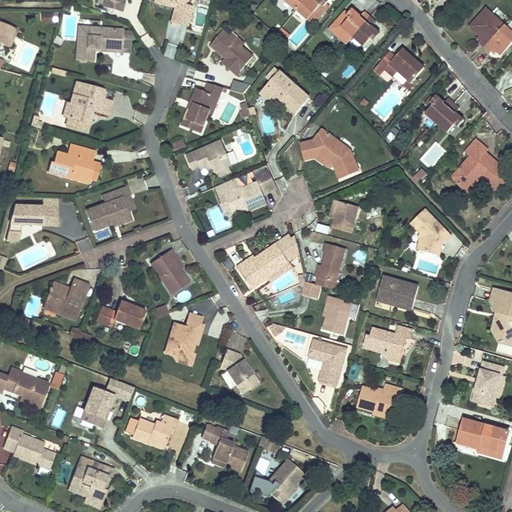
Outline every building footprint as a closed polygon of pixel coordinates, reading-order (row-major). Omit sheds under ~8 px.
[(104,0),(103,5),(123,10),(126,1),(123,1),(120,0),(104,0)] [(174,6),(171,22),(180,24),(185,3),(186,0),(161,0),(161,3),(170,6),(172,1),(175,2),(174,6)] [(298,6),(308,15),(316,6),(319,8),(325,0),(284,0),(295,10),(298,6)] [(185,26),(190,5),(185,3),(180,24),(185,26)] [(344,24),(335,34),(346,44),(354,35),(364,44),(373,35),(377,38),(382,32),(373,24),(375,21),(364,12),(361,15),(352,7),(347,13),(344,11),(338,18),(344,24)] [(511,43),(511,30),(487,7),(471,23),(480,32),(483,35),(481,37),(480,39),(492,50),(494,48),(496,47),(499,49),(503,53),(511,43)] [(344,24),(338,18),(329,28),(335,34),(344,24)] [(0,42),(8,46),(11,40),(16,28),(0,20),(0,42)] [(92,45),(120,46),(122,29),(79,27),(77,59),(92,60),(92,49),(92,45)] [(289,35),(282,27),(277,31),(285,39),(289,35)] [(231,36),(225,31),(212,44),(227,59),(231,63),(228,67),(239,76),(255,58),(244,48),(231,36)] [(246,44),(234,33),(231,36),(244,48),(246,44)] [(64,41),(57,36),(54,41),(60,45),(64,41)] [(411,53),(404,46),(397,54),(391,49),(377,64),(383,69),(385,67),(391,61),(399,68),(410,78),(413,81),(416,84),(420,79),(417,76),(425,67),(417,59),(414,62),(408,56),(411,53)] [(414,62),(417,59),(411,53),(408,56),(414,62)] [(399,68),(391,61),(385,67),(393,74),(399,68)] [(67,71),(53,68),(52,74),(66,77),(67,71)] [(297,112),(308,98),(278,72),(262,90),(275,101),(279,97),(278,96),(281,94),(284,97),(282,100),(297,112)] [(413,81),(410,78),(405,83),(411,89),(416,84),(413,81)] [(231,89),(242,92),(250,84),(234,79),(231,89)] [(111,117),(116,101),(105,98),(105,92),(103,89),(98,88),(97,90),(88,87),(89,85),(78,81),(71,104),(67,103),(63,117),(68,119),(67,125),(79,129),(81,123),(91,125),(92,119),(89,117),(91,111),(95,112),(111,117)] [(219,98),(222,87),(208,83),(205,91),(195,89),(192,103),(195,105),(193,112),(190,111),(185,129),(206,135),(211,114),(215,97),(219,98)] [(275,101),(262,90),(259,93),(272,105),(275,101)] [(433,102),(424,111),(447,132),(456,122),(459,125),(464,118),(456,110),(460,106),(450,96),(445,100),(436,91),(430,98),(433,102)] [(250,110),(248,103),(243,106),(246,110),(242,112),(246,119),(252,116),(250,110)] [(37,117),(32,115),(29,125),(39,128),(41,123),(36,122),(37,117)] [(81,123),(79,129),(89,131),(91,125),(81,123)] [(316,144),(305,145),(307,160),(319,159),(326,162),(328,161),(336,165),(342,178),(360,170),(351,149),(344,150),(340,139),(327,130),(316,144)] [(457,170),(450,177),(462,189),(470,181),(475,185),(480,179),(495,193),(507,181),(501,175),(505,171),(495,160),(488,168),(479,159),(486,152),(488,151),(475,138),(464,150),(471,156),(463,164),(468,168),(462,174),(457,170)] [(347,144),(340,139),(344,150),(351,149),(347,144)] [(186,141),(177,145),(179,151),(182,149),(188,147),(186,141)] [(231,162),(221,141),(187,156),(191,166),(198,163),(199,165),(206,162),(210,160),(212,164),(214,169),(217,168),(218,172),(230,167),(228,163),(231,162)] [(96,153),(71,146),(68,156),(57,154),(55,163),(52,163),(49,173),(67,178),(68,176),(69,173),(73,174),(72,177),(91,181),(91,178),(93,172),(91,171),(93,164),(94,163),(96,153)] [(495,160),(486,152),(479,159),(488,168),(495,160)] [(101,165),(94,163),(93,164),(91,171),(93,172),(91,178),(97,180),(101,165)] [(468,168),(463,164),(457,170),(462,174),(468,168)] [(427,173),(421,168),(413,178),(418,183),(427,173)] [(236,177),(216,186),(221,196),(225,194),(232,212),(247,205),(249,210),(264,203),(267,202),(264,193),(278,188),(269,169),(255,175),(258,181),(245,187),(239,185),(236,177)] [(128,187),(131,196),(147,190),(141,176),(126,181),(128,187)] [(394,191),(397,180),(390,178),(387,190),(394,191)] [(466,194),(475,185),(470,181),(462,189),(466,194)] [(226,214),(232,212),(225,194),(221,196),(216,186),(214,187),(226,214)] [(107,203),(89,210),(96,229),(114,222),(114,220),(120,218),(122,222),(133,218),(126,198),(131,196),(128,187),(105,196),(107,203)] [(33,224),(58,225),(58,205),(58,198),(43,198),(43,205),(17,205),(10,228),(22,232),(25,225),(28,222),(33,222),(33,224)] [(332,228),(333,229),(352,234),(359,208),(341,203),(335,201),(330,217),(335,219),(332,228)] [(247,205),(232,212),(234,216),(249,210),(247,205)] [(448,235),(424,209),(411,222),(422,234),(425,239),(422,250),(439,255),(442,245),(438,243),(439,240),(444,241),(448,235)] [(329,227),(318,224),(316,231),(328,233),(329,227)] [(22,232),(10,228),(7,237),(19,241),(22,232)] [(245,260),(237,266),(252,289),(269,276),(274,273),(273,271),(290,260),(300,253),(296,236),(292,239),(290,235),(256,258),(247,265),(245,260)] [(339,281),(347,248),(326,242),(323,251),(326,252),(323,265),(320,277),(324,278),(333,280),(339,281)] [(174,259),(170,252),(150,265),(170,295),(187,283),(178,269),(172,261),(174,259)] [(247,265),(256,258),(253,254),(245,260),(247,265)] [(178,269),(181,267),(174,259),(172,261),(178,269)] [(294,265),(290,260),(273,271),(274,273),(269,276),(272,281),(294,265)] [(418,282),(385,273),(378,298),(393,301),(396,303),(412,307),(418,282)] [(89,284),(74,278),(71,288),(54,282),(47,304),(60,309),(59,313),(76,319),(89,284)] [(331,288),(333,280),(324,278),(322,285),(331,288)] [(322,285),(306,280),(303,293),(318,298),(322,285)] [(511,291),(492,286),(488,302),(492,303),(494,291),(511,296),(511,291)] [(192,296),(188,289),(175,297),(180,304),(192,296)] [(496,312),(492,329),(503,332),(507,338),(511,334),(511,296),(494,291),(492,303),(496,312)] [(344,333),(352,301),(329,294),(327,303),(330,305),(327,316),(323,328),(344,333)] [(113,321),(137,329),(144,310),(133,306),(131,309),(127,308),(129,304),(117,300),(113,310),(100,306),(93,321),(110,328),(113,321)] [(150,308),(154,319),(167,313),(163,303),(150,308)] [(60,309),(47,304),(45,308),(59,313),(60,309)] [(200,325),(202,319),(190,315),(188,321),(200,325)] [(194,333),(200,325),(188,321),(185,331),(175,326),(165,354),(171,356),(176,364),(190,356),(192,350),(191,341),(194,333)] [(371,334),(367,333),(363,346),(382,351),(384,347),(388,349),(387,352),(391,354),(400,356),(406,336),(409,337),(411,328),(399,324),(396,333),(373,326),(371,334)] [(190,356),(176,364),(189,368),(203,326),(200,325),(194,333),(191,341),(192,350),(190,356)] [(72,329),(69,336),(76,339),(79,332),(72,329)] [(503,332),(492,329),(497,340),(511,343),(511,338),(511,334),(507,338),(503,332)] [(79,332),(76,339),(87,343),(89,336),(79,332)] [(348,349),(315,340),(310,359),(324,362),(319,380),(338,386),(348,349)] [(242,352),(228,347),(223,362),(230,365),(246,389),(261,380),(254,370),(252,372),(249,367),(251,366),(242,352)] [(385,358),(398,362),(400,356),(391,354),(387,352),(388,349),(384,347),(382,351),(385,358)] [(38,358),(35,366),(49,371),(52,364),(38,358)] [(502,374),(504,366),(483,359),(478,377),(482,379),(481,383),(476,382),(472,398),(492,405),(495,395),(492,394),(498,373),(502,374)] [(7,377),(14,379),(16,373),(18,370),(10,367),(7,377)] [(65,375),(55,372),(51,387),(61,390),(65,375)] [(36,407),(44,383),(16,373),(14,379),(7,377),(6,376),(0,374),(0,389),(16,394),(23,397),(21,402),(36,407)] [(495,395),(500,396),(506,375),(502,374),(498,373),(492,394),(495,395)] [(109,377),(105,391),(129,399),(133,386),(109,377)] [(376,387),(362,383),(356,404),(373,408),(374,406),(391,409),(394,395),(399,396),(402,386),(384,381),(383,385),(381,388),(376,387)] [(106,408),(111,394),(88,387),(77,420),(99,428),(102,420),(98,418),(103,407),(106,408)] [(372,412),(390,416),(391,409),(374,406),(373,408),(372,412)] [(67,413),(58,409),(52,425),(61,429),(67,413)] [(165,433),(168,425),(170,426),(174,417),(161,412),(158,419),(153,417),(151,421),(137,415),(137,417),(129,414),(123,428),(131,431),(130,433),(145,440),(147,435),(162,441),(165,433)] [(509,430),(462,417),(456,439),(479,445),(479,442),(496,448),(499,439),(505,440),(509,430)] [(211,426),(202,423),(197,436),(206,439),(205,441),(212,443),(208,455),(225,462),(224,466),(235,470),(243,450),(228,445),(230,441),(222,438),(225,430),(211,425),(211,426)] [(17,435),(18,430),(8,427),(0,447),(10,452),(34,462),(33,465),(46,470),(52,454),(39,450),(41,444),(17,435)] [(147,435),(145,440),(160,446),(162,441),(147,435)] [(282,444),(262,437),(258,448),(278,455),(282,444)] [(479,445),(477,452),(500,458),(505,440),(499,439),(496,448),(479,442),(479,445)] [(33,465),(34,462),(10,452),(8,456),(33,465)] [(225,462),(208,455),(206,460),(220,465),(224,466),(225,462)] [(108,481),(110,474),(114,476),(116,469),(100,463),(97,470),(91,468),(94,461),(81,457),(70,488),(79,491),(81,487),(89,490),(88,494),(85,502),(102,508),(109,488),(108,487),(106,487),(108,481)] [(293,487),(305,475),(289,459),(268,480),(274,487),(269,492),(281,505),(287,499),(284,496),(293,487)] [(284,496),(287,499),(296,490),(293,487),(284,496)] [(411,511),(403,502),(396,508),(391,504),(383,511),(411,511)]
